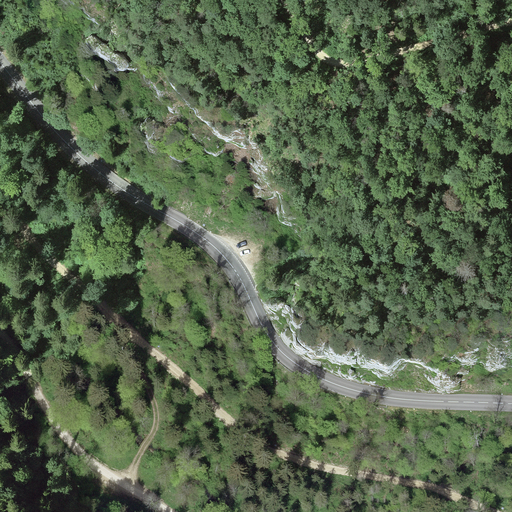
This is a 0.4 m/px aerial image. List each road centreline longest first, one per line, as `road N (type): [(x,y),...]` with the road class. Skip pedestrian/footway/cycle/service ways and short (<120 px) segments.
road 1 (tertiary): [(0,62),(82,158),(221,252),(270,338),(311,373),(375,395),(511,403)]
road 2 (track): [(143,342),(217,408),(294,455),(496,511)]
road 3 (track): [(511,23),(333,61),(282,0)]
road 4 (track): [(0,332),(87,461),(166,511)]
road 5 (track): [(0,208),(143,342)]
road 6 (track): [(143,342),(155,426),(117,482)]
